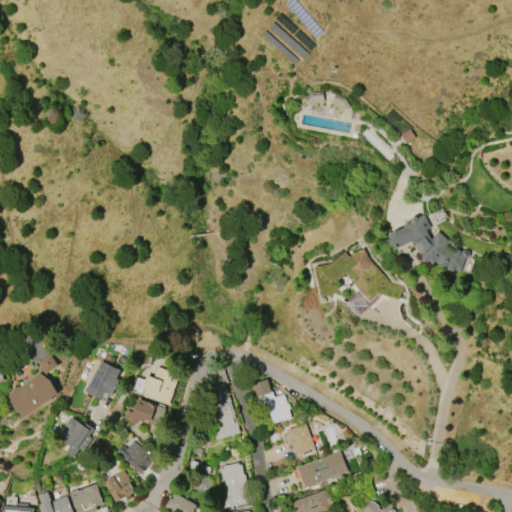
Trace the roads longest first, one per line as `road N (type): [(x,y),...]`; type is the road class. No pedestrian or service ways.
road 1 (residential): [(147,511),(196,369),(223,354),(360,424),(416,474),(511,495)]
road 2 (residential): [(266,511),(223,354)]
